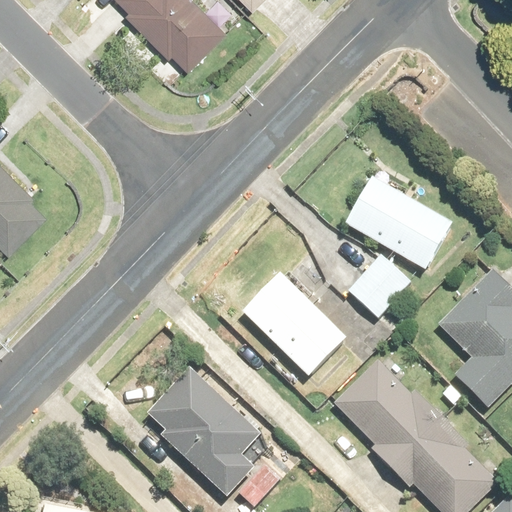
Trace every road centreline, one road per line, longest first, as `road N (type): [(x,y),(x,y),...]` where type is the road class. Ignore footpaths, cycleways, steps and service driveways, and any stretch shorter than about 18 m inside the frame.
road 1 (residential): [(394,0),(189,208)]
road 2 (residential): [(189,208),(0,401)]
road 3 (residential): [(0,18),(189,208)]
road 4 (residential): [(511,105),(409,0)]
